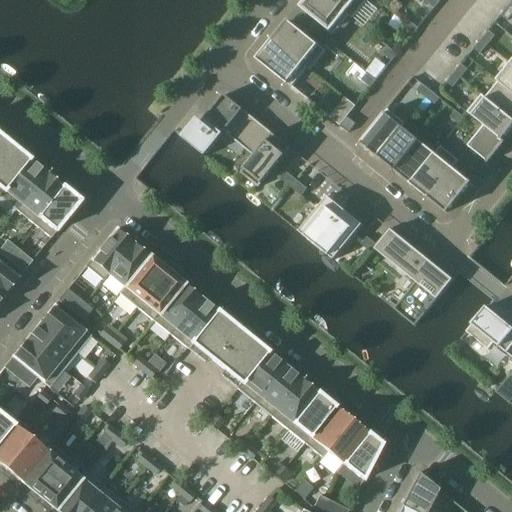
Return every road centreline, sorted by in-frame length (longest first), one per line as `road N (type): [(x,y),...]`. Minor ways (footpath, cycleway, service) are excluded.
road 1 (residential): [(407,430),(108,190)]
road 2 (residential): [(216,62),(445,251)]
road 3 (residential): [(108,190),(0,340)]
road 4 (residential): [(216,62),(108,190)]
road 5 (residential): [(108,190),(0,102)]
road 6 (residential): [(509,511),(407,430)]
